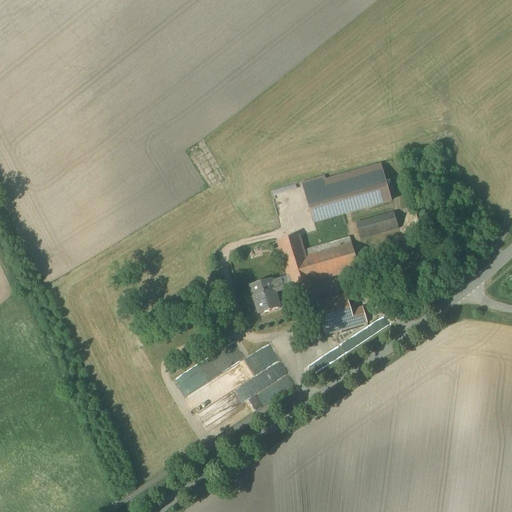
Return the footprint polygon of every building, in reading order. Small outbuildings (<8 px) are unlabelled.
[(220,182),(201,151),(190,157),(209,189),(220,182)] [(324,178),(302,185),(314,224),(391,202),(380,166),(325,182),(324,178)] [(395,215),(358,225),(362,241),(399,231),(395,215)] [(273,285),(277,294),(346,274),(360,271),(350,239),(304,253),(300,238),(278,244),(289,279),(273,285)] [(381,246),(365,251),(370,268),(385,263),(381,246)] [(277,294),(273,285),(272,281),(250,289),(258,316),(281,310),(277,294)] [(349,312),(344,296),(318,303),(327,335),(368,324),(363,308),(349,312)] [(180,341),(205,330),(199,318),(174,328),(180,341)]
